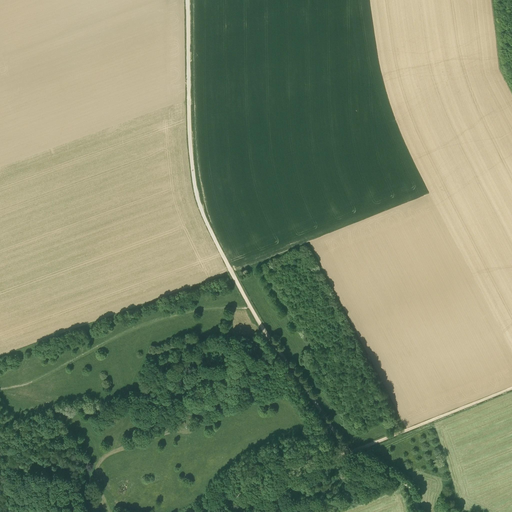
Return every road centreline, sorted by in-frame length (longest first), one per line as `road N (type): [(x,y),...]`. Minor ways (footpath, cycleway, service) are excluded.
road 1 (track): [(187,0),(189,146),(208,228),(260,325),(336,437),(402,480),(416,511)]
road 2 (track): [(197,511),(511,388)]
road 3 (track): [(110,511),(95,476),(101,459),(181,427)]
